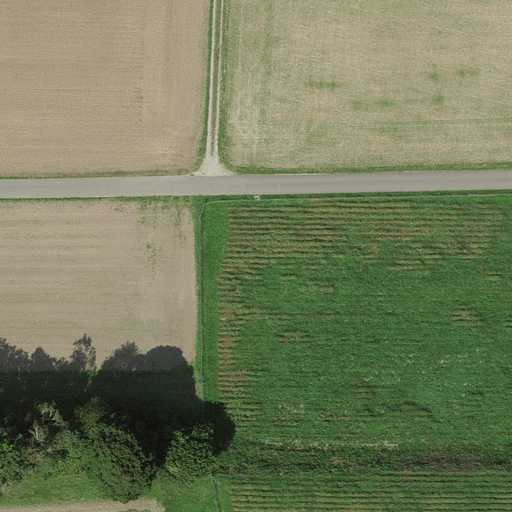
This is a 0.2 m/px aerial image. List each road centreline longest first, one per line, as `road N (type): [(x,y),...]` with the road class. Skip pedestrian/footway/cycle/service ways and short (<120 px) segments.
road 1 (unclassified): [(511,177),(0,188)]
road 2 (track): [(214,187),(220,0)]
